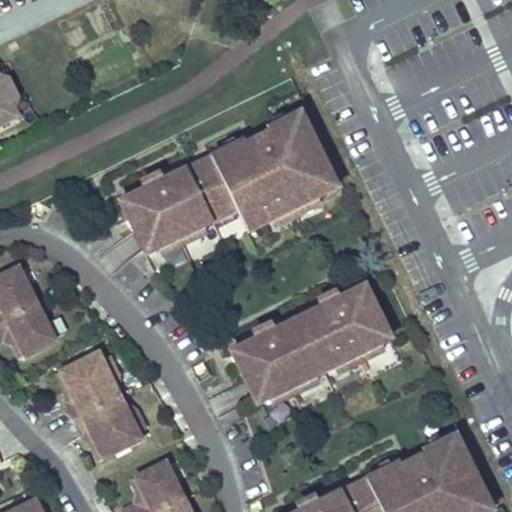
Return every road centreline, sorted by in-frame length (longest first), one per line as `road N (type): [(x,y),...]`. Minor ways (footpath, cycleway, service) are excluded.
road 1 (residential): [(0,237),(47,241),(166,355),(213,445),(227,511)]
road 2 (residential): [(82,511),(58,464),(0,411)]
